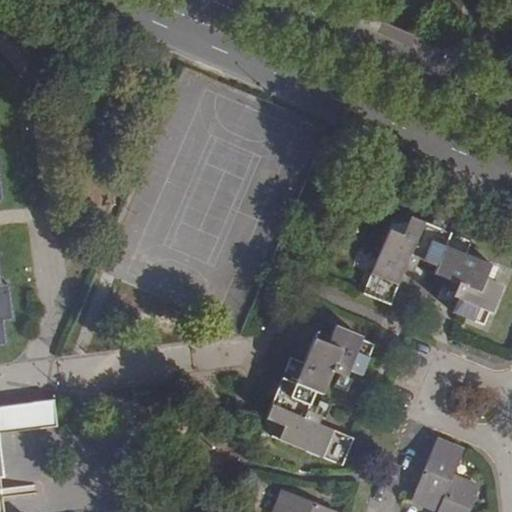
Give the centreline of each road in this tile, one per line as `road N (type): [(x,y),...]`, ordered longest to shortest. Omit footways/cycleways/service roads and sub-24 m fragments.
road 1 (tertiary): [(105,0),(511,175)]
road 2 (tertiary): [(511,109),(254,0)]
road 3 (residential): [(511,391),(442,363),(421,415)]
